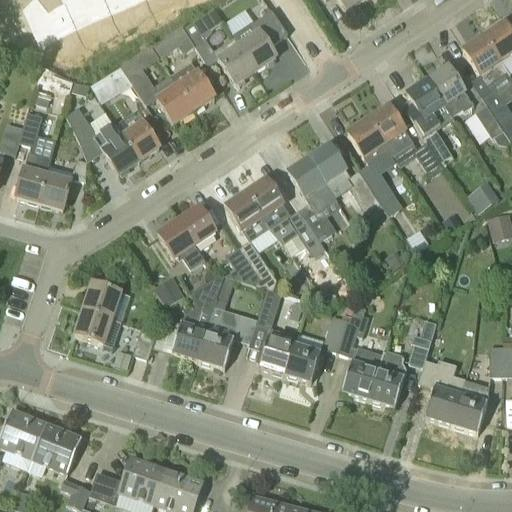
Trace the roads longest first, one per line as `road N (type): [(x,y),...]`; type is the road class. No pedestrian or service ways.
road 1 (residential): [(16,373),(409,488),(511,499)]
road 2 (residential): [(70,249),(454,0)]
road 3 (residential): [(16,373),(45,277),(70,249)]
